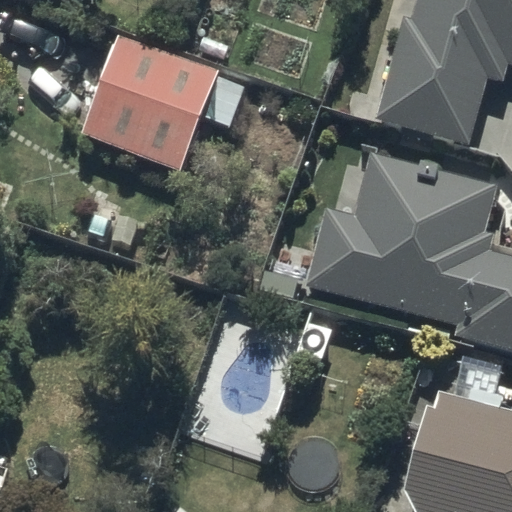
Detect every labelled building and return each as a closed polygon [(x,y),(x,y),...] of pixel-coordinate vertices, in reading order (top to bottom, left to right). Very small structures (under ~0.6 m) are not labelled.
[(511,0),(418,0),(414,20),(405,17),(378,122),(469,145),(487,75),(505,80),(508,66),(511,66),(511,0)] [(220,72),(119,34),(82,135),(182,171),(202,116),(231,127),(245,87),(218,77),(220,72)] [(327,209),(306,286),(457,326),(453,338),(511,353),(511,257),(487,251),(491,234),(483,232),(496,184),(371,151),(353,216),(327,209)] [(0,209),(10,182),(0,178),(0,209)] [(438,413),(429,410),(402,494),(413,511),(511,511),(511,411),(493,406),(503,370),(465,359),(455,397),(443,394),(438,413)]
